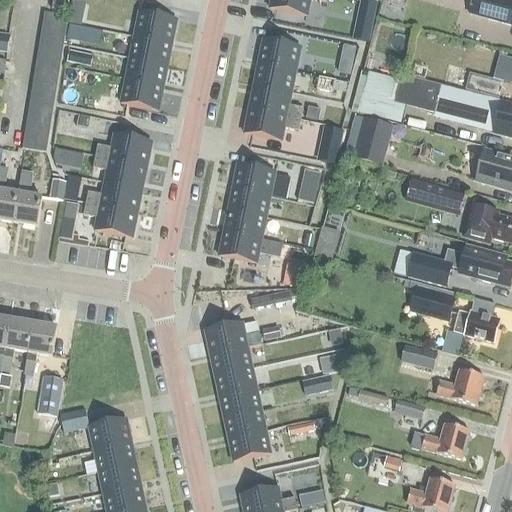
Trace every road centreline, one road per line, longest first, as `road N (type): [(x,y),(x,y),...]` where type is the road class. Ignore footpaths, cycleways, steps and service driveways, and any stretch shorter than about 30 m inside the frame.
road 1 (residential): [(157,297),(217,0)]
road 2 (residential): [(206,511),(157,297)]
road 3 (residential): [(157,297),(0,270)]
road 4 (residential): [(15,124),(37,0)]
